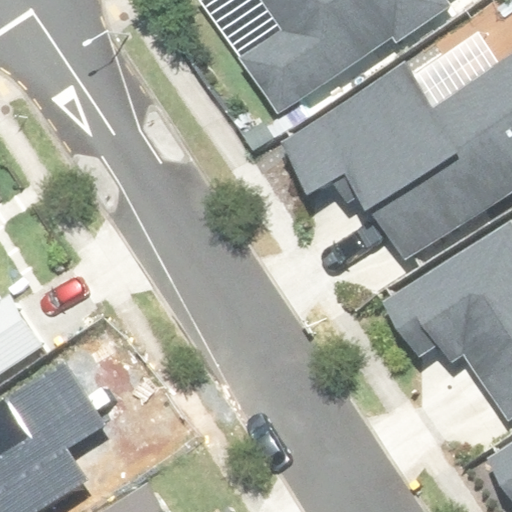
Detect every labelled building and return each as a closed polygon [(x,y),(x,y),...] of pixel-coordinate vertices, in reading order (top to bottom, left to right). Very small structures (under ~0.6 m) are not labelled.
[(459,0),(273,0),(300,40),(255,69),(288,121),(416,37),(412,31),(459,0)] [(511,76),(445,121),(414,73),(296,151),(340,217),(364,202),(410,272),(511,205),(511,76)] [(511,240),(402,308),(429,352),(464,364),(480,357),(511,407),(511,240)] [(0,392),(61,352),(28,303),(15,311),(0,289),(0,392)] [(0,511),(59,511),(94,490),(71,455),(108,431),(67,369),(0,412),(0,511)] [(155,511),(149,503),(135,511),(155,511)]
